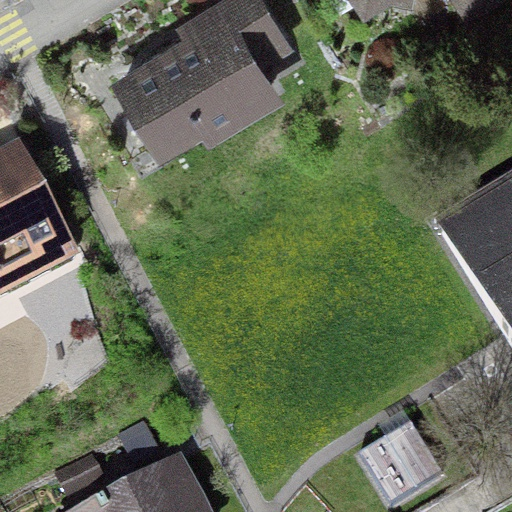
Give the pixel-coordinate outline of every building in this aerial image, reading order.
[(294,45),(267,0),(212,0),(175,22),(182,33),(110,76),(158,156),(201,131),(207,142),(286,96),(265,61),(294,45)] [(485,0),(325,0),(334,14),(354,1),(363,16),(386,0),(407,0),(412,1),(411,0),(456,0),(466,13),(485,0)] [(0,300),(79,261),(19,142),(0,151),(0,300)] [(511,171),(430,221),(508,348),(511,354),(511,171)] [(135,468),(161,454),(144,422),(117,436),(135,468)] [(357,457),(388,511),(442,481),(412,426),(357,457)] [(107,479),(94,454),(56,473),(69,498),(107,479)] [(209,511),(181,457),(74,511),(209,511)]
